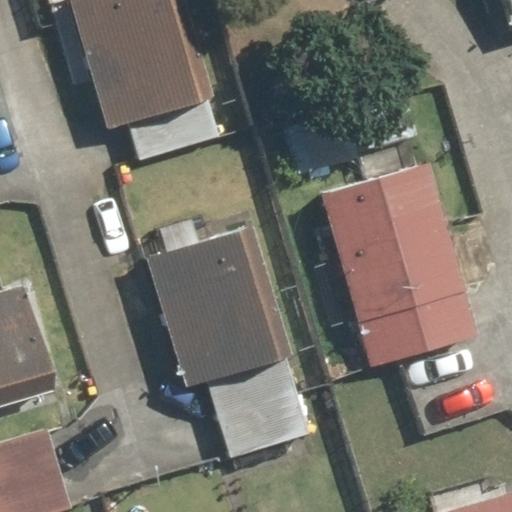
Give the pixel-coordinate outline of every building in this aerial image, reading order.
[(181,0),(65,0),(101,133),(209,105),(181,0)] [(511,0),(499,0),(509,29),(511,28),(511,0)] [(426,163),(312,195),(360,367),(474,336),(426,163)] [(144,250),(180,389),(201,384),(222,463),(307,441),(250,222),(144,250)] [(17,283),(0,288),(0,379),(42,367),(17,283)] [(42,423),(0,435),(0,511),(51,511),(67,508),(42,423)] [(511,511),(511,485),(415,511),(511,511)]
